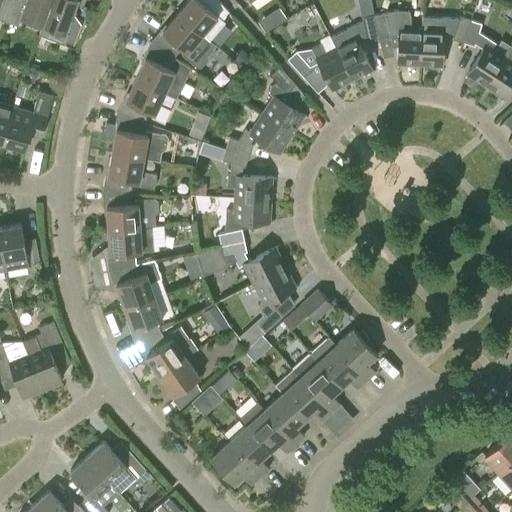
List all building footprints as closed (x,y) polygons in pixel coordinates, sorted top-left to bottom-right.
[(0,0),(0,19),(5,21),(13,0),(0,0)] [(26,0),(25,3),(16,0),(13,0),(5,21),(17,26),(21,16),(42,24),(51,0),(26,0)] [(76,0),(51,0),(42,24),(39,34),(72,47),(81,24),(69,20),(76,0)] [(188,0),(177,13),(211,42),(226,23),(212,11),(220,2),(217,0),(188,0)] [(275,6),(254,20),(260,30),(282,16),(275,6)] [(399,31),(397,64),(419,65),(421,28),(411,28),(412,17),(409,10),(396,10),(373,15),(378,38),(390,36),(389,32),(399,31)] [(162,31),(160,29),(150,41),(174,57),(181,48),(184,50),(181,53),(196,66),(200,66),(207,58),(207,54),(203,51),(211,42),(177,13),(162,31)] [(367,41),(378,38),(373,15),(361,17),(362,20),(366,37),(367,41)] [(451,38),(462,42),(470,19),(459,16),(451,38)] [(483,48),(466,74),(485,86),(511,46),(501,39),(497,44),(478,31),(481,23),(470,19),(462,42),(474,46),(475,43),(483,48)] [(366,37),(362,20),(330,36),(335,47),(352,79),(371,69),(358,42),(366,37)] [(443,29),(421,28),(419,65),(441,66),(443,29)] [(143,56),(145,57),(135,78),(164,92),(175,97),(189,67),(174,57),(150,41),(143,56)] [(321,44),(311,49),(332,89),(352,79),(335,47),(326,51),(321,44)] [(511,45),(511,46),(485,86),(503,98),(511,85),(511,45)] [(233,59),(240,65),(248,55),(242,50),(233,59)] [(296,51),(287,58),(303,76),(312,68),(296,51)] [(269,92),(272,96),(261,113),(292,133),(304,115),(294,108),(303,94),(278,66),(268,75),(274,82),(269,85),(269,92)] [(125,99),(123,99),(116,113),(143,121),(148,111),(152,113),(151,117),(164,123),(170,109),(158,104),(164,92),(135,78),(125,99)] [(38,90),(32,112),(12,106),(2,142),(25,149),(30,135),(39,138),(43,125),(50,101),(52,95),(38,90)] [(0,102),(0,141),(2,142),(12,106),(0,102)] [(195,111),(187,131),(198,135),(206,115),(195,111)] [(103,136),(114,138),(111,152),(143,158),(159,161),(161,150),(165,147),(167,137),(164,134),(145,130),(144,134),(141,133),(143,121),(116,113),(114,125),(105,123),(103,136)] [(279,152),(292,133),(261,113),(249,132),(279,152)] [(229,136),(224,148),(247,155),(251,144),(229,136)] [(243,166),(247,155),(224,148),(221,158),(243,166)] [(156,173),(141,170),(143,158),(111,152),(107,175),(105,175),(102,190),(130,192),(132,180),(136,181),(135,185),(153,189),(156,173)] [(270,199),(272,177),(227,175),(227,186),(234,187),(234,197),(270,199)] [(135,203),(131,204),(130,192),(102,190),(103,206),(106,206),(107,230),(151,226),(156,226),(155,213),(158,210),(157,200),(154,198),(134,199),(135,203)] [(270,199),(234,197),(220,196),(219,217),(233,218),(233,219),(269,221),(270,199)] [(20,224),(0,227),(0,242),(5,270),(28,266),(27,263),(39,261),(35,238),(23,240),(20,224)] [(109,253),(107,253),(108,269),(136,263),(135,251),(153,250),(151,226),(107,230),(109,253)] [(218,231),(220,245),(244,240),(242,228),(218,231)] [(246,251),(244,240),(220,245),(222,256),(246,251)] [(242,263),(253,285),(285,266),(275,247),(242,263)] [(194,250),(182,254),(185,262),(197,258),(194,250)] [(113,284),(115,283),(123,305),(154,295),(149,282),(161,278),(154,259),(136,263),(108,269),(113,284)] [(285,266),(253,285),(262,303),(258,305),(265,317),(257,324),(264,332),(294,305),(287,290),(295,286),(285,266)] [(300,306),(314,321),(331,305),(318,290),(300,306)] [(131,328),(129,329),(134,344),(159,331),(156,320),(173,313),(165,291),(154,295),(123,305),(131,328)] [(203,312),(217,333),(228,326),(214,305),(203,312)] [(294,305),(279,319),(287,328),(302,314),(294,305)] [(33,336),(39,349),(28,353),(41,387),(61,379),(49,350),(63,344),(53,320),(38,326),(41,333),(33,336)] [(143,357),(145,355),(159,375),(185,356),(177,345),(187,338),(178,326),(163,336),(159,331),(134,344),(143,357)] [(353,328),(335,344),(366,379),(375,371),(367,362),(376,353),(362,329),(358,333),(353,328)] [(366,379),(335,344),(327,336),(310,352),(310,353),(340,386),(349,378),(357,387),(366,379)] [(22,340),(1,342),(0,342),(0,370),(10,366),(21,395),(41,387),(28,353),(22,340)] [(259,353),(250,344),(244,350),(253,360),(259,353)] [(340,386),(310,353),(292,369),(330,411),(340,403),(332,394),(340,386)] [(193,380),(199,376),(185,356),(159,375),(172,394),(170,395),(179,408),(200,390),(193,380)] [(321,419),(330,411),(292,369),(275,385),(281,392),(305,418),(313,410),(321,419)] [(213,405),(200,392),(193,398),(205,412),(213,405)] [(305,418),(281,392),(263,408),(295,443),(304,435),(296,426),(305,418)] [(239,417),(246,425),(269,450),(278,443),(286,451),(295,443),(263,408),(257,401),(239,417)] [(269,450),(246,425),(228,441),(259,475),(268,467),(260,458),(269,450)] [(484,455),(499,471),(511,459),(511,430),(484,455)] [(103,440),(85,456),(110,483),(118,492),(135,477),(140,483),(150,474),(133,455),(124,463),(103,440)] [(250,484),(259,475),(228,441),(210,457),(233,483),(242,475),(250,484)] [(108,511),(94,497),(110,483),(85,456),(69,471),(90,494),(81,502),(90,511),(108,511)] [(511,459),(499,471),(511,485),(511,459)] [(460,468),(452,474),(467,494),(474,488),(460,468)] [(48,490),(32,505),(38,511),(83,511),(71,498),(63,506),(48,490)] [(450,498),(459,508),(467,501),(458,491),(450,498)] [(474,494),(470,497),(477,505),(480,501),(474,494)] [(178,511),(180,510),(168,497),(151,511),(178,511)] [(474,511),(476,511),(467,501),(459,508),(463,511),(474,511)]
